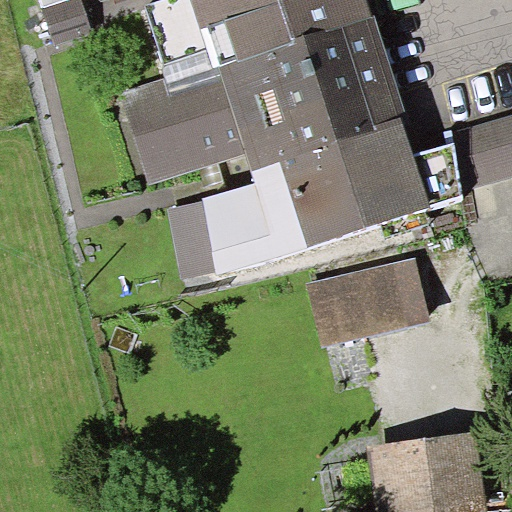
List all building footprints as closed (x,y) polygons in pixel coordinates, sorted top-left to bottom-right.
[(74,7),(76,2),(74,0),(35,0),(50,46),(83,35),(74,7)] [(360,27),(351,0),(177,0),(140,12),(164,86),(124,99),(151,183),(265,146),(278,187),(202,209),(213,277),(258,267),(457,204),(455,192),(445,139),(445,138),(440,139),(443,155),(401,165),(358,27),(360,27)] [(511,118),(445,139),(455,192),(511,175),(511,118)] [(340,329),(409,313),(399,273),(331,290),(340,329)] [(382,511),(474,511),(466,446),(375,458),(382,511)]
